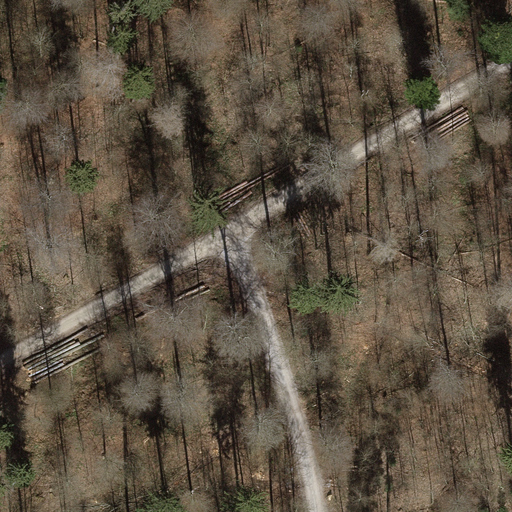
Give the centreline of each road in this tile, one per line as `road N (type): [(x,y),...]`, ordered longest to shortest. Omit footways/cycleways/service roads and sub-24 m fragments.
road 1 (track): [(511,57),(0,362)]
road 2 (track): [(314,511),(299,432),(228,232)]
